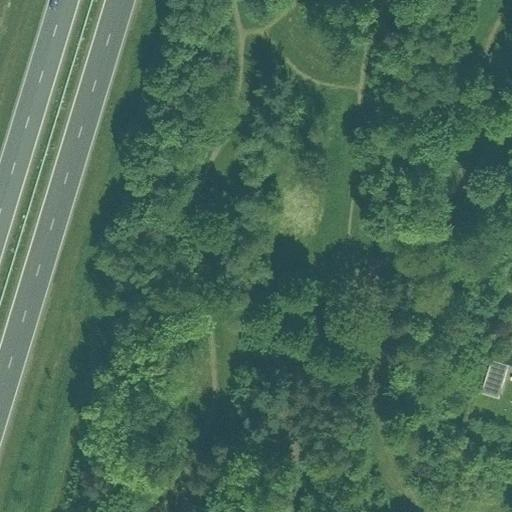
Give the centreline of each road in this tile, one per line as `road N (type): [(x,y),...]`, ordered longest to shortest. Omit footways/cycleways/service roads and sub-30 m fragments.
road 1 (trunk): [(0,400),(120,0)]
road 2 (trunk): [(64,0),(0,213)]
